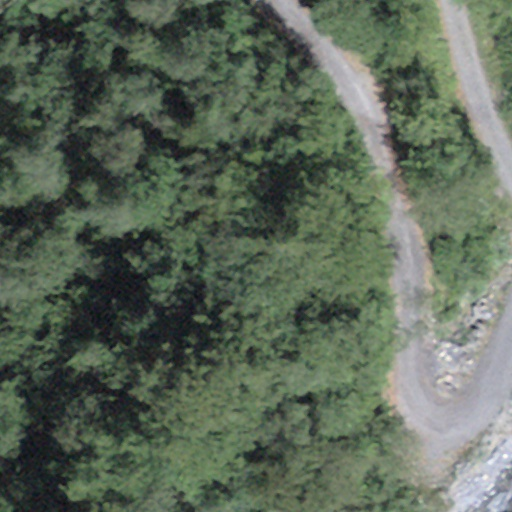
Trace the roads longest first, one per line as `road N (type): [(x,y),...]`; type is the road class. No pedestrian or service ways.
road 1 (track): [(511,373),(491,416),(432,423),(409,382),(392,206),(360,101),(279,0)]
road 2 (track): [(454,0),(511,144)]
